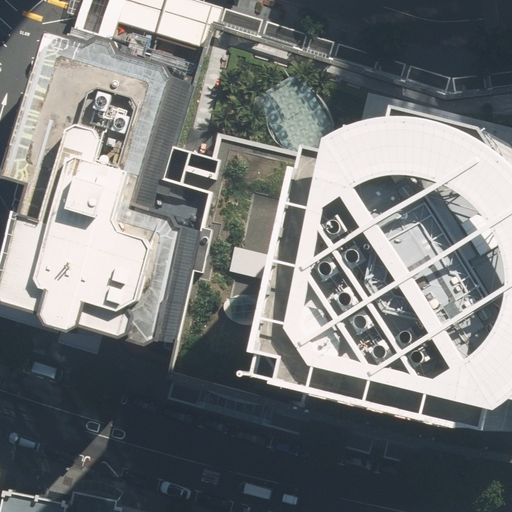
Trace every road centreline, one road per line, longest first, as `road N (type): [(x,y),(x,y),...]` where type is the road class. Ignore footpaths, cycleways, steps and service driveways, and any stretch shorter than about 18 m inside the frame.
road 1 (tertiary): [(311,489),(0,390)]
road 2 (residential): [(511,16),(443,20),(360,0)]
